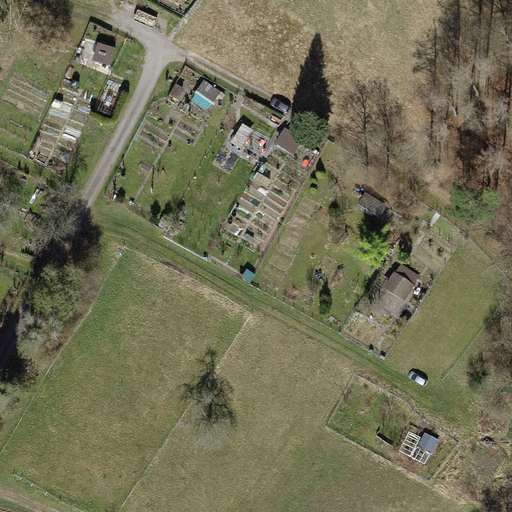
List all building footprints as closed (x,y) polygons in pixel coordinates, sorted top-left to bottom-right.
[(101,47),(95,62),(109,67),(115,52),(101,47)] [(221,91),(206,81),(199,93),(214,102),(221,91)] [(175,105),(184,89),(177,85),(168,101),(175,105)] [(302,142),(287,132),(279,145),(294,154),(302,142)] [(360,207),(379,219),(386,208),(366,196),(360,207)] [(386,291),(403,303),(419,277),(402,266),(386,291)] [(439,442),(426,435),(420,447),(432,454),(439,442)]
